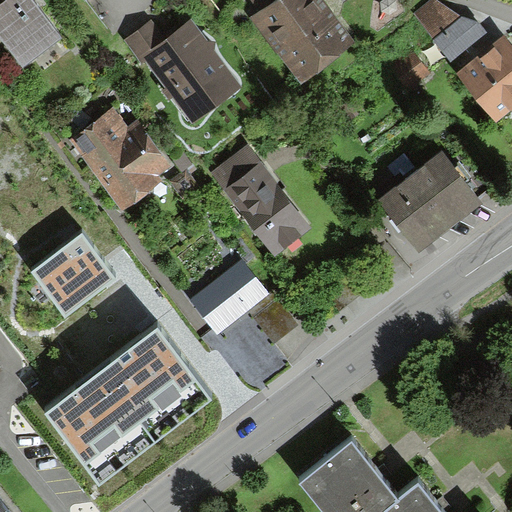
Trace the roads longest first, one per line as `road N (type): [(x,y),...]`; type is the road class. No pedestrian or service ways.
road 1 (secondary): [(155,511),(511,240)]
road 2 (unknown): [(329,378),(397,461),(412,455),(453,509),(478,499),(494,511)]
